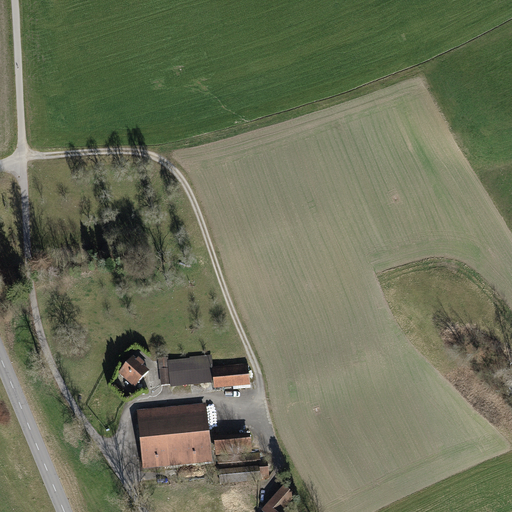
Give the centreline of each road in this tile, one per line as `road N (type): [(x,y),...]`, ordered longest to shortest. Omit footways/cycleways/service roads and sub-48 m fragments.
road 1 (track): [(257,371),(190,190),(170,165),(141,151),(22,154)]
road 2 (residential): [(22,154),(31,300),(46,357),(112,458),(134,457)]
road 3 (unknown): [(119,458),(137,401),(266,387)]
road 4 (tertiary): [(0,355),(64,511)]
road 5 (residential): [(22,154),(13,0)]
